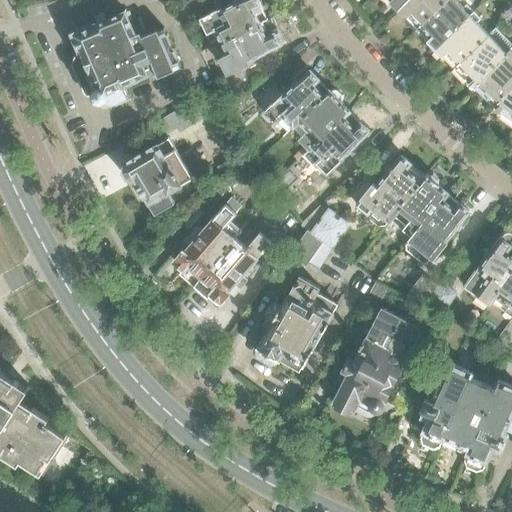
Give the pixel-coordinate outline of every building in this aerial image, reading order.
[(206,10),(201,0),(197,0),(194,2),(179,10),(184,22),(206,10)] [(222,42),(268,18),(258,0),(241,0),(240,1),(240,0),(222,10),(221,8),(201,19),(208,33),(215,30),(222,42)] [(392,0),(391,1),(399,9),(407,0),(392,0)] [(421,25),(447,0),(407,0),(399,9),(406,16),(410,12),(421,25)] [(429,40),(436,48),(474,13),(467,5),(463,8),(455,0),(447,0),(421,25),(433,37),(429,40)] [(137,38),(126,11),(93,25),(92,22),(90,23),(77,28),(78,31),(73,33),(82,53),(75,56),(72,63),(76,73),(83,75),(90,73),(96,86),(92,94),(93,95),(95,100),(101,102),(106,100),(107,102),(109,104),(112,105),(114,104),(129,98),(124,85),(150,74),(152,80),(181,67),(164,27),(137,38)] [(459,64),(489,36),(478,24),(481,21),(474,13),(436,48),(443,56),(447,52),(459,64)] [(268,18),(222,42),(229,57),(222,61),(228,73),(248,62),(248,61),(266,52),(266,51),(280,44),(268,18)] [(475,88),(479,84),(510,50),(501,40),(504,37),(496,28),(489,36),(459,64),(455,67),(468,80),(467,81),(475,88)] [(479,84),(498,102),(511,86),(511,46),(510,50),(479,84)] [(285,115),(295,125),(330,90),(310,70),(299,81),(298,81),(284,95),(282,94),(263,112),(274,124),(277,120),(279,122),(285,115)] [(274,87),(282,80),(276,73),(266,79),(274,87)] [(511,113),(511,86),(498,102),(494,106),(502,113),(506,109),(511,113)] [(229,105),(238,99),(232,89),(223,94),(229,105)] [(310,150),(350,111),(343,103),(343,96),(337,90),(330,90),(295,125),(305,136),(301,140),(309,148),(310,150)] [(249,91),(238,99),(229,105),(239,122),(244,118),(241,114),(257,102),(249,91)] [(181,131),(204,117),(196,104),(190,108),(188,104),(164,119),(167,124),(163,126),(168,134),(179,127),(181,131)] [(350,111),(310,150),(309,148),(307,151),(307,156),(314,163),(317,163),(327,173),(344,158),(343,157),(358,143),(357,142),(369,131),(350,111)] [(170,193),(204,174),(191,151),(180,157),(169,137),(125,163),(123,171),(127,178),(135,180),(136,180),(150,204),(149,206),(149,209),(150,211),(152,213),(155,213),(156,213),(158,212),(159,213),(176,204),(170,193)] [(298,160),(306,152),(303,148),(294,156),(298,160)] [(394,214),(421,182),(405,169),(411,163),(401,155),(391,168),(388,166),(383,172),(386,174),(376,187),(373,184),(362,198),(358,203),(371,213),(371,220),(377,226),(385,225),(394,214)] [(404,229),(412,236),(448,193),(440,186),(441,185),(427,174),(421,182),(394,214),(407,225),(404,229)] [(210,212),(224,196),(217,190),(214,191),(202,205),(210,212)] [(308,217),(326,200),(318,192),(300,209),(308,217)] [(410,238),(405,245),(416,255),(421,248),(434,258),(447,241),(446,240),(460,224),(459,224),(470,211),(448,193),(412,236),(410,238)] [(180,274),(194,285),(239,235),(227,224),(238,211),(228,202),(210,222),(207,219),(203,223),(206,226),(202,231),(197,226),(186,239),(191,243),(175,260),(184,268),(180,273),(180,274)] [(314,231),(334,246),(351,226),(350,222),(332,208),(314,231)] [(334,246),(314,231),(296,255),(309,265),(312,261),(314,263),(320,268),(334,246)] [(239,235),(194,285),(208,298),(213,293),(221,300),(236,283),(241,287),(247,280),(243,276),(271,242),(261,232),(252,242),(242,233),(239,235)] [(493,297),(511,270),(511,245),(511,242),(511,234),(509,232),(504,234),(492,252),(491,251),(479,268),(478,267),(459,293),(464,296),(469,289),(488,304),(493,297)] [(393,259),(405,245),(410,238),(407,235),(389,256),(393,259)] [(511,270),(493,297),(507,306),(504,310),(511,315),(511,270)] [(304,364),(334,312),(338,304),(318,292),(320,287),(300,275),(282,306),(276,302),(273,307),(270,305),(266,313),(268,315),(266,319),(272,323),(258,347),(259,348),(259,351),(259,354),(261,356),(270,361),(273,362),(276,361),(277,359),(279,360),(280,359),(281,360),(285,353),(304,364)] [(421,303),(436,284),(426,275),(409,296),(421,303)] [(392,301),(398,290),(377,279),(365,300),(376,306),(382,295),(392,301)] [(457,293),(442,282),(427,302),(442,313),(457,293)] [(402,366),(410,350),(414,349),(417,342),(421,341),(423,336),(421,331),(423,327),(383,307),(381,311),(376,312),(373,318),(375,322),(365,341),(363,340),(358,348),(360,350),(358,354),(353,351),(349,358),(340,376),(345,379),(335,399),(336,405),(349,412),(355,410),(361,399),(370,404),(372,409),(377,411),(383,410),(386,404),(384,400),(396,377),(400,376),(403,370),(402,366)] [(472,377),(444,437),(469,448),(464,460),(467,466),(464,472),(475,477),(477,471),(484,468),(500,432),(504,434),(511,414),(511,363),(506,361),(500,372),(505,374),(511,377),(511,385),(501,381),(498,380),(495,379),(494,383),(496,384),(494,388),(472,377)] [(423,443),(420,449),(431,454),(434,448),(440,446),(442,442),(444,437),(472,377),(468,376),(472,370),(467,368),(466,370),(448,362),(432,400),(426,398),(421,410),(424,411),(422,416),(429,419),(421,437),(423,443)] [(6,376),(0,371),(0,442),(22,457),(19,461),(21,462),(22,460),(42,473),(67,433),(48,420),(50,417),(49,415),(46,419),(20,402),(30,386),(28,385),(27,387),(15,379),(14,381),(7,376),(9,372),(10,371),(9,371),(6,376)]
